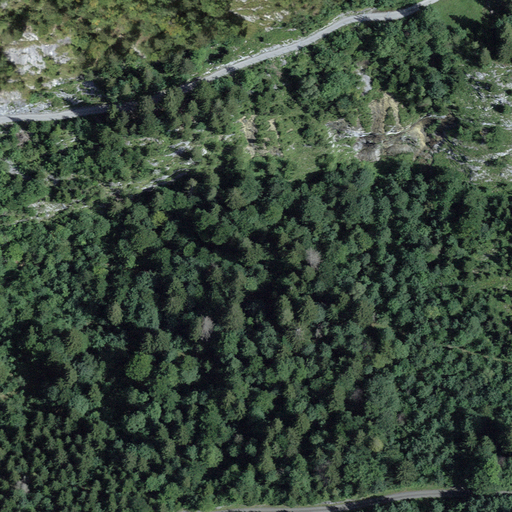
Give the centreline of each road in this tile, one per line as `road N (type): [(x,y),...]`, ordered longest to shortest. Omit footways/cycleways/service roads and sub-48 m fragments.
road 1 (track): [(0,400),(95,349),(195,360),(313,327),(379,324),(511,366)]
road 2 (track): [(0,118),(124,105),(196,84),(348,19),(432,0)]
road 3 (unclassified): [(511,492),(238,511)]
